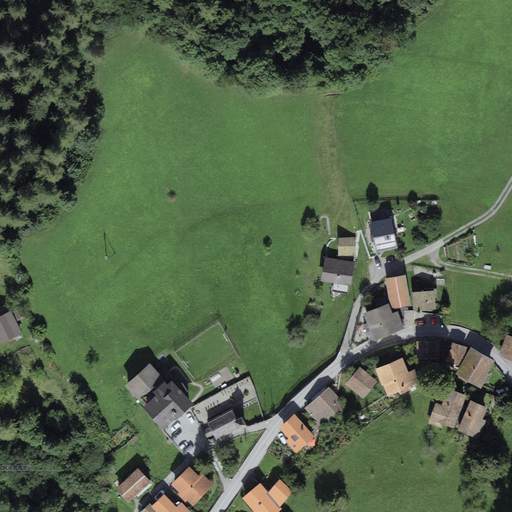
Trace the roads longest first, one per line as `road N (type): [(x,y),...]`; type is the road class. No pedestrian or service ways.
road 1 (track): [(511,181),(486,215),(428,248),(435,262),(511,280)]
road 2 (tertiary): [(218,511),(277,422),(341,362)]
road 3 (tertiary): [(341,362),(389,338),(443,330),(469,336),(511,368)]
road 4 (residential): [(428,248),(368,287),(341,362)]
